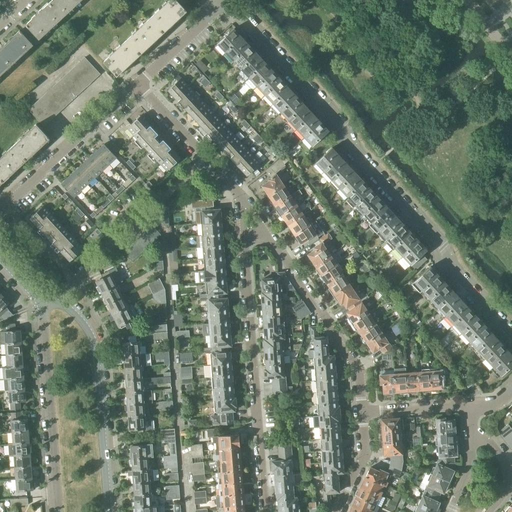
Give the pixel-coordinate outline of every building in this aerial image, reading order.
[(50,29),(74,8),(66,0),(52,0),(37,15),(50,29)] [(170,0),(150,19),(163,34),(187,12),(175,0),(170,0)] [(39,40),(50,29),(37,15),(25,25),(39,40)] [(140,55),(163,34),(150,19),(126,41),(140,55)] [(225,53),(242,38),(234,29),(217,44),(225,53)] [(0,63),(6,70),(33,45),(20,31),(0,48),(0,63)] [(233,61),(250,46),(242,38),(225,53),(233,61)] [(117,77),(140,55),(126,41),(103,62),(117,77)] [(241,70),(258,54),(250,46),(233,61),(241,70)] [(249,78),(266,63),(258,54),(241,70),(249,78)] [(87,70),(92,65),(85,57),(80,62),(87,70)] [(82,74),(87,70),(80,62),(75,66),(82,74)] [(257,87),(274,71),(266,63),(249,78),(257,87)] [(201,70),(204,73),(209,68),(207,64),(201,70)] [(87,70),(96,79),(100,74),(92,65),(87,70)] [(78,78),(82,74),(75,66),(71,70),(78,78)] [(73,82),(78,78),(71,70),(66,74),(73,82)] [(91,83),(96,79),(87,70),(82,74),(91,83)] [(265,95),(282,80),(274,71),(257,87),(265,95)] [(68,87),(73,82),(66,74),(61,79),(68,87)] [(86,87),(91,83),(82,74),(78,78),(86,87)] [(82,91),(86,87),(78,78),(73,82),(82,91)] [(176,98),(189,85),(183,78),(169,91),(176,98)] [(64,91),(68,87),(61,79),(57,83),(64,91)] [(273,104),(290,88),(282,80),(265,95),(273,104)] [(77,96),(82,91),(73,82),(68,87),(77,96)] [(59,95),(64,91),(57,83),(52,88),(59,95)] [(182,105),(196,93),(189,85),(176,98),(182,105)] [(72,100),(77,96),(68,87),(64,91),(72,100)] [(55,100),(59,95),(52,88),(47,92),(55,100)] [(280,112),(298,97),(290,88),(273,104),(280,112)] [(68,105),(72,100),(64,91),(59,95),(68,105)] [(50,104),(55,100),(47,92),(43,96),(50,104)] [(189,112),(202,100),(196,93),(182,105),(189,112)] [(63,109),(68,105),(59,95),(55,100),(63,109)] [(45,109),(50,104),(43,96),(38,101),(45,109)] [(288,121),(305,105),(298,97),(280,112),(288,121)] [(59,113),(63,109),(55,100),(50,104),(59,113)] [(195,119),(209,107),(202,100),(189,112),(195,119)] [(40,113),(45,109),(38,101),(33,105),(40,113)] [(53,118),(59,113),(50,104),(45,109),(53,118)] [(35,118),(40,113),(33,105),(28,110),(35,118)] [(296,129),(313,114),(305,105),(288,121),(296,129)] [(202,126),(215,114),(209,107),(195,119),(202,126)] [(49,122),(53,118),(45,109),(40,113),(49,122)] [(44,127),(49,122),(40,113),(35,118),(44,127)] [(222,121),(221,120),(215,114),(202,126),(208,133),(222,121)] [(304,138),(321,122),(313,114),(296,129),(304,138)] [(148,123),(145,120),(141,116),(127,129),(134,136),(148,123)] [(215,141),(228,128),(222,121),(208,133),(215,141)] [(321,122),(304,138),(312,147),(329,131),(321,122)] [(134,136),(144,147),(160,164),(174,152),(148,123),(134,136)] [(50,139),(41,129),(36,124),(13,146),(26,161),(50,139)] [(221,148),(235,135),(228,128),(215,141),(221,148)] [(228,155),(241,142),(235,135),(221,148),(228,155)] [(234,162),(248,150),(241,142),(228,155),(234,162)] [(109,165),(117,158),(104,144),(97,151),(109,165)] [(0,179),(3,183),(26,161),(13,146),(0,158),(0,179)] [(324,172),(341,157),(332,148),(315,163),(324,172)] [(241,169),(254,157),(248,150),(234,162),(241,169)] [(102,171),(109,165),(97,151),(89,158),(102,171)] [(174,152),(160,164),(167,171),(180,159),(174,152)] [(284,164),(290,160),(286,155),(283,158),(266,172),(271,178),(276,174),(275,174),(285,166),(284,164)] [(254,157),(241,169),(247,176),(261,164),(254,157)] [(331,181),(348,165),(341,157),(324,172),(331,181)] [(95,178),(102,171),(89,158),(82,164),(95,178)] [(88,184),(95,178),(82,164),(75,171),(88,184)] [(339,189),(356,173),(348,165),(331,181),(339,189)] [(81,191),(88,184),(75,171),(68,177),(81,191)] [(347,197),(364,182),(356,173),(339,189),(347,197)] [(267,198),(284,186),(276,174),(271,178),(269,179),(270,181),(262,186),(265,190),(262,191),(267,198)] [(74,198),(81,191),(68,177),(61,184),(74,198)] [(355,206),(372,190),(364,182),(347,197),(355,206)] [(121,192),(128,186),(125,183),(122,186),(118,190),(121,192)] [(275,206),(290,196),(284,186),(267,198),(271,204),(273,202),(275,206)] [(114,199),(121,192),(118,190),(115,192),(114,192),(110,195),(114,199)] [(363,215),(380,199),(372,190),(355,206),(363,215)] [(279,217),(297,205),(290,196),(275,206),(278,209),(275,211),(279,217)] [(371,223),(388,207),(380,199),(363,215),(371,223)] [(288,225),(303,215),(297,205),(279,217),(284,223),(286,222),(288,225)] [(30,219),(37,226),(50,214),(43,206),(30,219)] [(379,232),(396,216),(388,207),(371,223),(379,232)] [(84,215),(78,208),(75,211),(82,218),(84,215)] [(195,212),(197,225),(201,224),(221,223),(220,210),(195,212)] [(76,242),(50,214),(37,226),(63,254),(76,242)] [(292,236),(310,225),(303,215),(288,225),(291,228),(288,230),(292,236)] [(387,240),(403,224),(396,216),(379,232),(387,240)] [(202,236),(222,235),(221,223),(201,224),(202,236)] [(395,248),(411,233),(403,224),(387,240),(395,248)] [(147,230),(156,239),(161,235),(152,225),(147,230)] [(318,237),(316,235),(310,225),(292,236),(297,243),(299,241),(302,245),(308,240),(311,245),(319,239),(320,241),(328,236),(327,234),(326,233),(318,237)] [(151,244),(156,239),(147,230),(142,234),(151,244)] [(402,257),(419,241),(411,233),(395,248),(402,257)] [(147,248),(151,244),(142,234),(138,238),(147,248)] [(198,248),(223,246),(222,235),(202,236),(197,237),(198,248)] [(142,252),(147,248),(138,238),(133,243),(142,252)] [(423,255),(427,250),(419,241),(402,257),(411,266),(411,265),(416,271),(428,260),(423,255)] [(83,249),(76,242),(63,254),(70,262),(83,249)] [(137,257),(142,252),(133,243),(128,247),(137,257)] [(316,265),(331,255),(322,243),(315,247),(318,251),(310,256),(311,257),(310,260),(313,261),(316,265)] [(223,246),(198,248),(199,260),(204,259),(224,258),(223,246)] [(133,261),(137,257),(128,247),(124,251),(133,261)] [(170,261),(178,261),(177,249),(169,250),(170,261)] [(320,276),(337,264),(331,255),(316,265),(318,268),(315,269),(320,276)] [(205,271),(225,270),(224,258),(204,259),(205,271)] [(329,284),(343,274),(337,264),(320,276),(324,283),(326,281),(329,284)] [(155,276),(164,276),(163,265),(157,266),(157,270),(155,270),(155,276)] [(422,291),(439,276),(430,267),(414,282),(422,291)] [(206,283),(226,281),(225,270),(205,271),(206,283)] [(113,280),(110,275),(109,271),(101,275),(103,279),(96,282),(101,293),(116,286),(122,283),(118,277),(113,280)] [(281,285),(291,284),(284,273),(277,273),(278,277),(272,277),(271,279),(262,280),(260,283),(261,287),(263,288),(263,293),(262,293),(262,294),(282,292),(281,285)] [(333,296),(350,284),(343,274),(329,284),(331,287),(328,289),(333,296)] [(430,300),(447,284),(439,276),(422,291),(430,300)] [(164,289),(159,278),(147,284),(153,295),(164,289)] [(395,290),(399,286),(393,280),(389,285),(395,290)] [(208,294),(224,293),(226,293),(226,281),(206,283),(207,294),(198,295),(198,298),(205,298),(209,297),(208,294)] [(362,293),(357,296),(350,284),(333,296),(337,302),(339,306),(338,306),(341,310),(366,294),(364,295),(362,293)] [(438,308),(455,293),(447,284),(430,300),(438,308)] [(121,297),(116,286),(101,293),(103,298),(105,297),(108,304),(121,297)] [(0,294),(0,311),(9,303),(4,298),(6,295),(3,292),(0,294)] [(263,305),(283,304),(282,292),(262,294),(263,305)] [(446,317),(463,301),(455,293),(438,308),(446,317)] [(369,313),(361,301),(368,297),(366,294),(341,310),(344,315),(345,314),(348,318),(348,319),(352,325),(369,313)] [(112,315),(127,308),(121,297),(108,304),(111,310),(110,311),(112,315)] [(224,299),(209,300),(209,297),(205,298),(206,301),(207,300),(208,313),(228,311),(227,299),(224,299)] [(454,325),(470,310),(463,301),(446,317),(454,325)] [(306,307),(303,303),(303,302),(293,308),(297,314),(306,307)] [(264,316),(284,315),(283,304),(263,305),(264,316)] [(127,308),(112,315),(110,317),(112,321),(114,320),(119,329),(126,325),(127,328),(136,324),(135,321),(137,315),(132,306),(127,308)] [(300,319),(310,313),(306,307),(297,314),(300,319)] [(462,334),(479,319),(470,310),(454,325),(462,334)] [(209,324),(229,323),(228,311),(208,313),(209,324)] [(361,333),(376,323),(369,313),(352,325),(356,331),(358,330),(361,333)] [(264,329),(285,327),(284,315),(264,316),(265,328),(264,328),(264,329)] [(470,343),(487,327),(479,319),(462,334),(470,343)] [(400,322),(392,327),(398,336),(406,330),(400,322)] [(154,334),(167,333),(166,323),(153,324),(154,334)] [(210,336),(230,335),(229,323),(209,324),(210,336)] [(364,345),(382,333),(376,323),(361,333),(363,336),(360,338),(364,345)] [(20,331),(15,331),(15,324),(4,325),(5,332),(4,332),(5,344),(21,343),(20,331)] [(265,340),(283,339),(283,338),(286,338),(285,327),(264,329),(265,340)] [(327,346),(327,338),(327,337),(325,337),(323,336),(318,336),(317,327),(311,327),(312,342),(315,341),(315,350),(308,351),(309,358),(314,357),(328,356),(328,353),(329,351),(329,347),(327,346)] [(478,351),(495,336),(487,327),(470,343),(478,351)] [(379,349),(383,354),(392,348),(382,333),(364,345),(369,351),(371,349),(374,353),(379,349)] [(211,353),(228,352),(228,346),(231,346),(230,335),(210,336),(211,353)] [(486,360),(503,344),(495,336),(478,351),(486,360)] [(266,353),(284,352),(283,339),(265,340),(266,353)] [(123,355),(139,354),(138,341),(122,343),(123,355)] [(6,355),(22,354),(21,343),(5,344),(6,355)] [(493,368),(510,352),(503,344),(486,360),(493,368)] [(165,365),(170,364),(169,352),(155,353),(156,360),(164,359),(165,365)] [(211,366),(231,364),(230,352),(228,352),(211,353),(210,353),(211,366)] [(267,366),(285,364),(284,352),(266,353),(267,366)] [(501,376),(511,365),(511,354),(510,352),(493,368),(501,376)] [(124,368),(140,366),(145,366),(144,353),(139,354),(123,355),(124,368)] [(7,367),(23,366),(22,354),(6,355),(7,367)] [(429,372),(422,372),(420,355),(416,356),(417,360),(419,391),(423,390),(424,392),(431,392),(429,372)] [(315,369),(335,367),(334,356),(328,356),(314,357),(315,369)] [(415,391),(419,391),(417,360),(415,361),(415,364),(413,365),(414,373),(406,374),(408,394),(416,393),(415,391)] [(212,378),(232,376),(231,364),(211,366),(212,378)] [(268,378),(272,378),(286,377),(285,364),(267,366),(268,378)] [(408,394),(406,374),(405,369),(397,370),(397,364),(394,365),(394,375),(396,392),(400,392),(400,394),(408,394)] [(8,379),(24,378),(23,366),(7,367),(8,379)] [(126,380),(141,379),(140,366),(124,368),(124,372),(126,372),(126,380)] [(182,380),(192,379),(191,367),(181,368),(182,380)] [(316,380),(336,379),(335,367),(315,369),(316,380)] [(429,372),(431,392),(439,391),(439,389),(443,389),(443,386),(449,386),(448,375),(445,375),(444,370),(429,372)] [(391,393),(396,392),(394,375),(380,376),(381,384),(383,384),(384,393),(386,393),(387,394),(390,394),(391,393)] [(213,390),(233,388),(232,376),(212,378),(213,390)] [(468,388),(472,385),(466,376),(462,380),(468,388)] [(9,391),(24,390),(24,378),(8,379),(9,391)] [(126,392),(142,391),(141,379),(126,380),(127,387),(125,387),(126,392)] [(317,392),(336,391),(336,379),(316,380),(317,392)] [(214,401),(234,400),(233,388),(213,390),(214,401)] [(21,409),(20,402),(25,402),(24,390),(9,391),(10,403),(11,410),(21,409)] [(128,404),(143,403),(142,391),(126,392),(126,397),(127,397),(128,404)] [(317,404),(337,402),(336,391),(317,392),(317,404)] [(233,411),(235,411),(234,400),(214,401),(215,412),(220,412),(221,419),(233,418),(233,411)] [(318,415),(339,414),(339,406),(337,406),(337,402),(317,404),(318,415)] [(150,415),(144,415),(143,403),(128,404),(129,412),(127,412),(128,417),(150,415)] [(11,413),(12,420),(11,421),(12,432),(28,431),(27,417),(21,418),(21,412),(11,413)] [(319,428),(339,427),(339,426),(338,422),(340,421),(339,414),(318,415),(319,428)] [(145,430),(151,430),(150,415),(128,417),(129,432),(137,431),(137,429),(145,428),(145,430)] [(455,432),(455,427),(456,426),(456,422),(454,422),(454,420),(453,420),(453,417),(435,419),(437,434),(455,432)] [(383,432),(400,431),(399,419),(383,420),(382,421),(382,422),(381,423),(381,427),(383,429),(383,432)] [(511,434),(511,429),(508,424),(498,432),(504,440),(511,434)] [(426,427),(423,427),(423,426),(417,427),(418,437),(421,437),(424,436),(423,433),(426,433),(426,427)] [(320,440),(340,438),(339,427),(319,428),(320,440)] [(13,444),(29,443),(28,431),(12,432),(13,444)] [(384,444),(401,443),(400,431),(383,432),(383,433),(382,435),(382,439),(383,440),(384,444)] [(438,445),(458,444),(457,436),(455,436),(455,432),(437,434),(438,445)] [(170,455),(176,455),(175,435),(162,436),(162,443),(169,443),(170,455)] [(216,450),(240,448),(239,435),(213,437),(213,442),(216,442),(216,450)] [(321,452),(341,450),(340,438),(320,440),(321,452)] [(291,448),(291,441),(278,442),(278,449),(291,448)] [(14,455),(30,454),(29,443),(13,444),(14,455)] [(391,462),(403,463),(401,443),(384,444),(384,448),(383,449),(383,454),(385,455),(385,456),(390,456),(391,462)] [(457,456),(457,455),(457,451),(459,451),(458,444),(438,445),(439,459),(438,460),(454,463),(454,456),(457,456)] [(131,459),(147,457),(152,457),(152,445),(130,447),(131,459)] [(217,462),(240,460),(240,458),(241,457),(241,453),(239,452),(239,448),(240,448),(216,450),(216,454),(219,454),(220,461),(217,462)] [(322,463),(342,462),(341,450),(321,452),(322,463)] [(15,467),(31,466),(30,454),(14,455),(15,467)] [(171,468),(177,467),(176,455),(170,455),(170,456),(163,457),(164,469),(171,468)] [(132,471),(148,470),(147,457),(131,459),(132,471)] [(220,473),(241,471),(240,470),(242,468),(242,465),(240,464),(240,460),(217,462),(217,466),(220,466),(221,473),(217,473),(220,473)] [(451,470),(454,463),(438,460),(432,475),(450,483),(453,476),(452,475),(453,471),(451,470)] [(275,475),(293,474),(292,461),(279,462),(274,462),(275,475)] [(337,473),(343,473),(342,462),(322,463),(323,474),(337,473)] [(403,463),(391,462),(389,468),(389,469),(405,473),(406,473),(412,475),(413,473),(402,469),(403,463)] [(193,475),(204,474),(203,463),(192,463),(193,475)] [(16,479),(31,478),(31,466),(15,467),(15,479),(16,479)] [(391,476),(387,474),(376,469),(373,470),(370,468),(365,478),(385,487),(386,487),(390,476),(391,476)] [(405,473),(389,469),(387,474),(391,476),(398,479),(398,478),(402,480),(405,473)] [(134,483),(149,482),(148,470),(132,471),(132,476),(134,476),(134,483)] [(221,485),(242,483),(242,481),(243,480),(243,477),(241,475),(241,471),(220,473),(217,473),(218,477),(221,477),(222,485),(219,485),(221,485)] [(338,477),(337,473),(323,474),(323,481),(325,481),(326,490),(323,490),(324,505),(331,504),(331,494),(336,493),(336,492),(339,492),(338,483),(339,482),(339,478),(338,477)] [(276,488),(294,487),(293,474),(275,475),(276,488)] [(447,490),(450,483),(432,475),(425,491),(439,497),(441,492),(443,493),(445,489),(447,490)] [(36,482),(35,478),(31,478),(16,479),(15,479),(16,492),(32,490),(32,483),(36,482)] [(386,487),(385,487),(365,478),(361,488),(380,496),(385,487),(386,487)] [(134,495),(150,494),(149,482),(134,483),(135,491),(133,491),(134,495)] [(222,497),(243,495),(242,493),(244,492),(244,488),(242,487),(242,483),(221,485),(219,485),(219,489),(222,489),(223,496),(220,497),(222,497)] [(277,500),(278,500),(295,498),(294,487),(276,488),(277,500)] [(376,505),(380,496),(361,488),(357,497),(360,498),(376,505)] [(437,502),(439,497),(425,491),(417,506),(429,511),(437,511),(439,508),(437,507),(439,503),(437,502)] [(136,508),(151,506),(150,494),(134,495),(134,501),(135,500),(136,508)] [(220,508),(243,506),(243,505),(245,504),(245,500),(243,499),(243,495),(222,497),(220,497),(220,501),(223,501),(223,508),(220,508)] [(372,511),(376,505),(360,498),(357,497),(352,507),(360,510),(364,511),(372,511)] [(279,511),(300,510),(299,498),(295,498),(278,500),(279,511)] [(385,507),(393,510),(396,503),(388,500),(385,507)]
